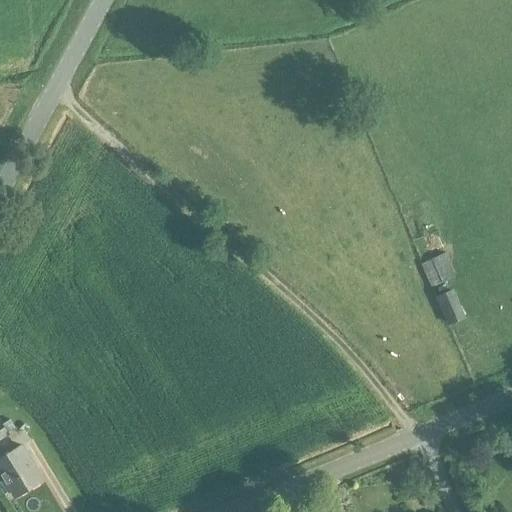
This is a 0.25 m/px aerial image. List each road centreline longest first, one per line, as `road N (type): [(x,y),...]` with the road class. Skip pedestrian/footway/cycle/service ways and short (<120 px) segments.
road 1 (track): [(421,435),(359,360),(275,281),(52,88)]
road 2 (unclassified): [(0,188),(99,0)]
road 3 (unclassified): [(223,511),(421,435)]
